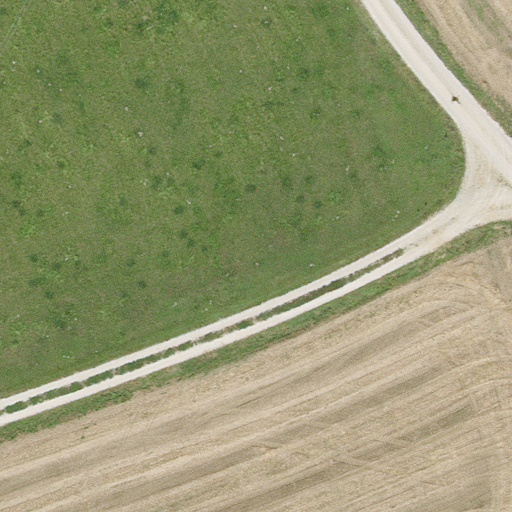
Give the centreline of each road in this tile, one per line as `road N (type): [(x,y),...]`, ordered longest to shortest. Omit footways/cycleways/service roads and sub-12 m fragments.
road 1 (track): [(0,417),(189,348),(414,240),(511,206)]
road 2 (track): [(371,0),(511,170)]
